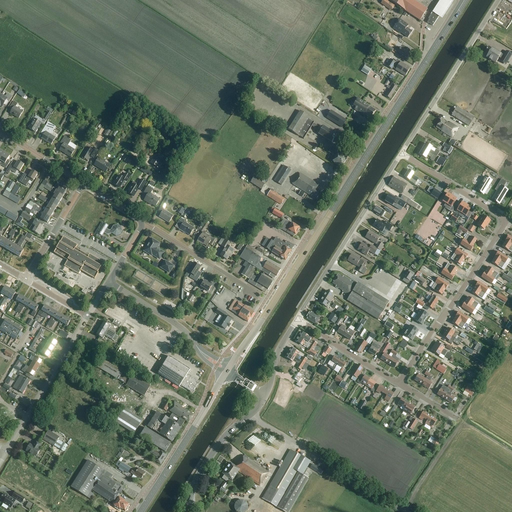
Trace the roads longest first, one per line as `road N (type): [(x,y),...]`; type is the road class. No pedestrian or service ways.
road 1 (unclassified): [(398,383),(504,222),(401,153)]
road 2 (primary): [(306,250),(463,0)]
road 3 (unclassified): [(296,318),(401,153)]
road 4 (unclassified): [(408,511),(249,415)]
road 5 (unclassified): [(401,153),(498,0)]
road 6 (primary): [(140,511),(226,371)]
road 7 (track): [(511,453),(462,422),(403,509)]
road 8 (primary): [(226,371),(306,250)]
road 9 (residential): [(141,226),(258,298)]
road 10 (unclassified): [(398,383),(296,318)]
